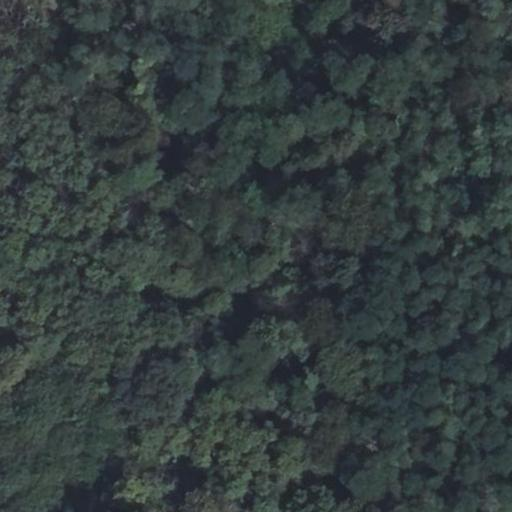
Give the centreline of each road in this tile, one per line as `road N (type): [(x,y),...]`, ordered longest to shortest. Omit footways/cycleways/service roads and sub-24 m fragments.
road 1 (track): [(0,263),(47,255),(143,281),(411,377)]
road 2 (track): [(317,511),(345,429),(377,393)]
